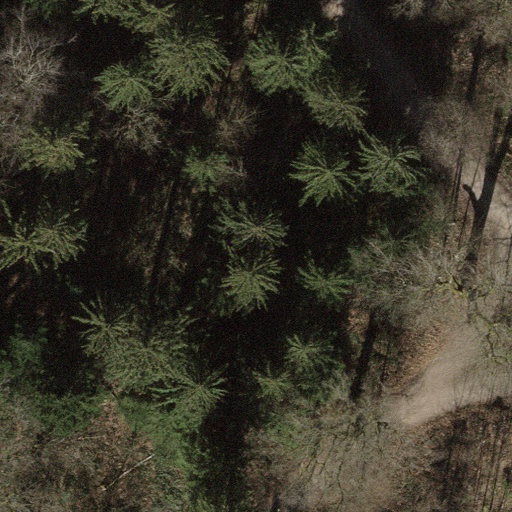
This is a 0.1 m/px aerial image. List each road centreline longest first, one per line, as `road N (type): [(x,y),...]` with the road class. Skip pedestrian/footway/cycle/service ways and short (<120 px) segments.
road 1 (track): [(279,511),(479,335),(504,280),(503,216)]
road 2 (track): [(338,0),(473,183),(511,223)]
